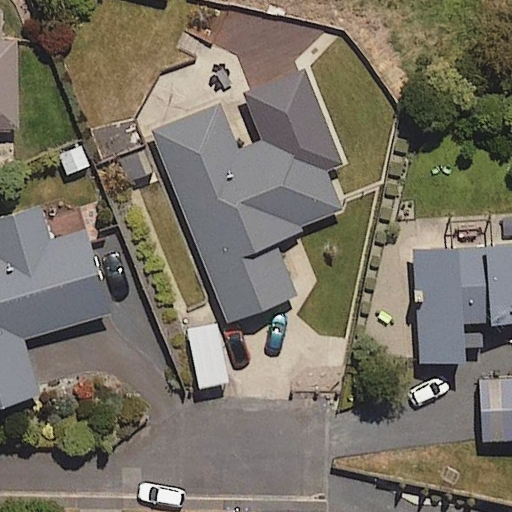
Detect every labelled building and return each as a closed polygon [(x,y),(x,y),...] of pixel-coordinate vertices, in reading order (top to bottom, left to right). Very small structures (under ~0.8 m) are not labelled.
[(16,30),(0,29),(0,123),(17,124),(16,30)] [(309,118),(237,146),(219,101),(150,128),(225,318),(297,290),(275,234),(344,207),(309,118)] [(87,225),(49,236),(39,203),(0,214),(0,400),(40,389),(24,334),(111,309),(87,225)] [(464,318),(511,315),(511,240),(414,246),(420,358),(466,355),(464,318)] [(227,379),(217,322),(188,327),(199,384),(227,379)] [(511,434),(511,375),(483,377),(486,436),(511,434)]
